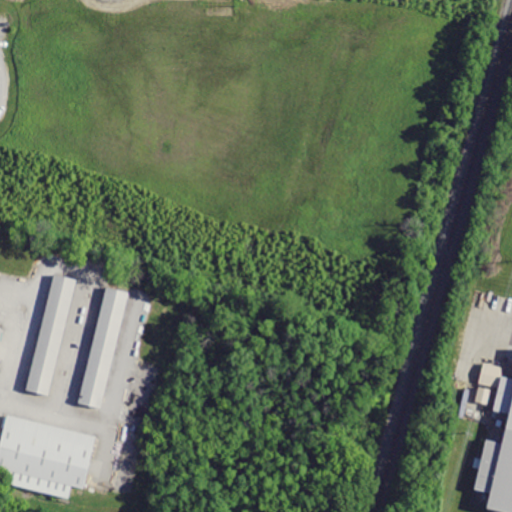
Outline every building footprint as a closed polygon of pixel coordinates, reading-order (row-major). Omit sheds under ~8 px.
[(52,272),(25,387),(52,394),(79,279),(52,272)] [(104,287),(75,412),(101,418),(130,292),(104,287)] [(0,359),(8,329),(0,326),(0,359)] [(511,511),(511,381),(498,376),(488,418),(502,422),(496,444),(480,440),(466,506),(493,511),(511,511)] [(4,412),(0,430),(0,470),(4,472),(0,486),(62,504),(70,490),(84,494),(98,444),(4,412)]
